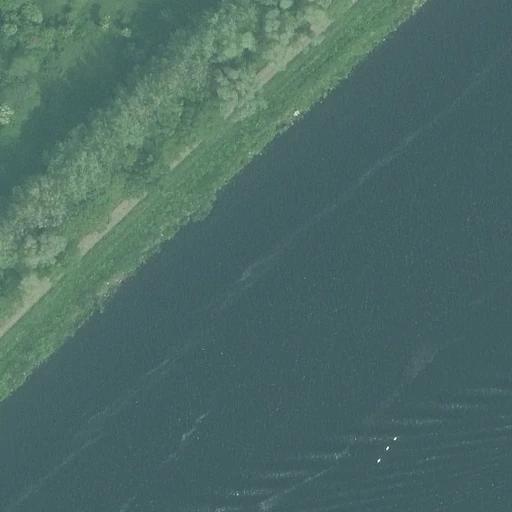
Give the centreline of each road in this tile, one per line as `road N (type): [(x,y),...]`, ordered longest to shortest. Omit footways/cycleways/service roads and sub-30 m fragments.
road 1 (unclassified): [(0,331),(350,0)]
road 2 (track): [(252,0),(0,234)]
